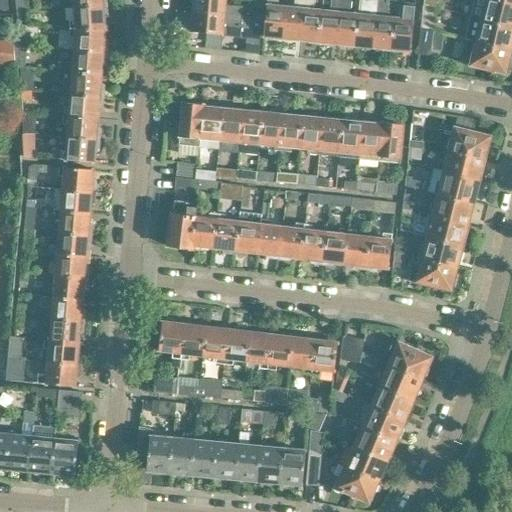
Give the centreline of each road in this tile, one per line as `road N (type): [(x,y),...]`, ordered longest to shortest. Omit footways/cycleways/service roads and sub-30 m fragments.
road 1 (residential): [(511,100),(148,65)]
road 2 (residential): [(129,284),(487,327)]
road 3 (residential): [(109,506),(129,284)]
road 4 (residential): [(129,284),(148,65)]
road 5 (residential): [(414,511),(467,396),(487,327)]
